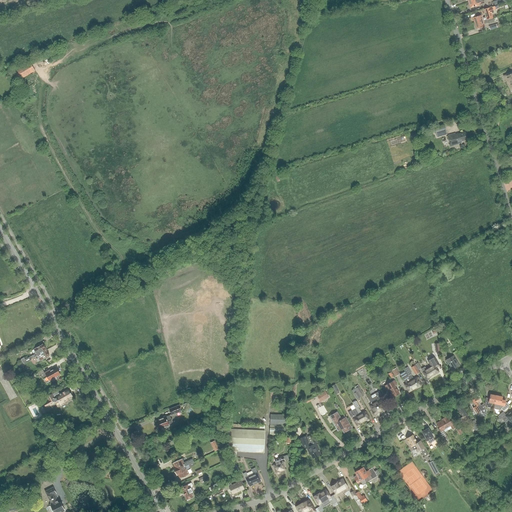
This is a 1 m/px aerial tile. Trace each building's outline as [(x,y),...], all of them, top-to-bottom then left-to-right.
[(482,1),(482,0),(476,0),(468,2),(470,8),(479,6),(478,5),(482,4),(482,2),(482,1)] [(473,18),(474,24),(493,18),(492,14),(493,13),(492,7),(483,10),(485,17),(482,18),(481,15),(480,16),(480,15),(477,16),(477,17),(473,18)] [(493,18),(474,24),(476,29),(481,28),(481,29),(484,28),(483,27),(485,27),(484,24),(489,22),(490,23),(494,22),(493,18)] [(30,62),(13,71),(18,80),(35,71),(30,62)] [(444,125),(434,129),(436,134),(446,131),(444,125)] [(456,135),(456,134),(447,136),(451,147),(459,144),(462,143),(461,142),(468,140),(466,132),(456,135)] [(35,352),(34,353),(35,354),(30,357),(32,359),(35,357),(35,356),(46,350),(43,344),(34,349),(35,352)] [(37,358),(39,357),(40,361),(49,356),(46,350),(35,356),(35,357),(36,356),(37,358)] [(460,366),(453,356),(446,360),(453,371),(460,366)] [(432,367),(429,368),(433,375),(438,372),(435,366),(438,364),(434,358),(428,361),(432,367)] [(419,373),(415,366),(411,368),(415,375),(419,373)] [(427,378),(433,375),(429,368),(426,370),(425,367),(421,369),(425,375),(427,378)] [(43,369),(38,372),(40,376),(41,375),(43,379),(47,377),(49,380),(52,379),(53,381),(57,379),(56,377),(60,374),(57,368),(51,371),(50,370),(44,373),(43,369)] [(420,381),(418,378),(417,378),(412,381),(412,379),(413,379),(410,375),(412,374),(408,368),(404,370),(405,371),(415,389),(418,387),(419,387),(421,387),(421,385),(419,381),(420,381)] [(409,392),(415,389),(405,371),(401,374),(404,379),(407,384),(405,385),(409,392)] [(392,398),(399,394),(395,386),(397,385),(394,380),(384,386),(387,390),(389,389),(392,394),(390,395),(392,398)] [(358,392),(361,398),(365,395),(360,387),(356,388),(358,392)] [(358,392),(356,388),(353,390),(354,393),(354,394),(357,400),(361,398),(358,392)] [(47,397),(48,400),(44,403),(47,408),(58,401),(60,405),(69,399),(70,401),(74,399),(68,390),(55,397),(56,399),(55,399),(52,394),(47,397)] [(317,397),(320,402),(327,398),(324,392),(317,397)] [(371,397),(380,412),(381,411),(381,412),(382,412),(383,412),(384,412),(385,411),(385,410),(385,409),(379,399),(382,397),(379,392),(371,397)] [(492,403),(494,403),(496,396),(490,395),(490,399),(486,398),(485,404),(486,407),(491,408),(492,403)] [(503,411),(509,406),(507,403),(505,403),(506,401),(502,400),(502,397),(496,396),(494,403),(493,409),(500,410),(501,409),(503,411)] [(372,411),(373,411),(372,412),(372,413),(372,414),(373,414),(374,415),(375,415),(380,412),(371,397),(368,398),(372,405),(369,407),(372,411)] [(479,401),(477,398),(471,401),(475,407),(473,408),(477,413),(480,411),(481,411),(483,415),(486,414),(486,411),(484,405),(481,407),(480,404),(479,402),(479,401)] [(361,414),(360,413),(361,413),(357,407),(359,406),(356,401),(355,401),(352,403),(354,407),(355,409),(362,422),(366,420),(367,421),(369,421),(369,419),(365,412),(361,414)] [(179,405),(169,409),(171,415),(182,411),(179,405)] [(468,414),(463,406),(457,409),(462,417),(459,419),(462,423),(470,418),(468,414)] [(348,413),(351,418),(352,417),(356,425),(358,426),(359,426),(359,424),(362,422),(355,409),(348,413)] [(507,418),(509,421),(511,418),(511,410),(509,413),(509,412),(506,415),(503,412),(498,416),(500,419),(502,418),(504,421),(507,418)] [(337,427),(338,427),(340,426),(344,433),(351,428),(346,419),(341,421),(336,413),(333,415),(333,416),(333,417),(333,418),(333,419),(333,420),(334,420),(334,421),(334,422),(334,423),(335,423),(335,424),(335,425),(336,425),(336,426),(337,426),(337,427)] [(286,415),(270,415),(270,424),(285,425),(286,415)] [(167,429),(166,428),(169,426),(173,425),(172,420),(171,420),(169,416),(166,417),(165,416),(158,419),(159,420),(156,421),(159,430),(162,429),(163,430),(167,429)] [(443,420),(447,428),(450,426),(452,430),(456,428),(452,421),(450,421),(448,417),(446,419),(445,417),(442,419),(443,420)] [(448,444),(445,439),(448,437),(445,433),(449,431),(447,428),(443,420),(437,424),(439,428),(438,429),(441,434),(439,435),(445,445),(448,444)] [(471,422),(476,430),(479,428),(475,420),(471,422)] [(263,453),(265,426),(242,425),(242,430),(228,429),(227,451),(263,453)] [(285,426),(270,426),(269,435),(284,435),(285,426)] [(423,432),(425,436),(424,437),(426,441),(428,441),(430,444),(435,441),(433,437),(428,429),(423,432)] [(412,447),(414,450),(416,449),(417,452),(420,450),(425,458),(428,455),(424,448),(425,448),(421,441),(417,443),(413,435),(407,439),(411,447),(412,447)] [(320,453),(315,442),(313,443),(312,441),(309,443),(306,436),(299,438),(303,449),(307,447),(309,451),(307,451),(309,455),(310,454),(312,459),(316,457),(315,455),(320,453)] [(281,473),(281,472),(281,471),(284,470),(281,462),(285,461),(283,456),(274,459),(276,464),(273,465),(276,473),(277,474),(278,475),(279,474),(280,473),(281,473)] [(180,459),(177,461),(177,462),(173,464),(175,469),(174,469),(175,472),(189,465),(194,463),(192,460),(188,462),(184,464),(182,460),(180,460),(180,459)] [(439,473),(433,461),(429,463),(435,475),(439,473)] [(186,470),(189,468),(190,468),(195,465),(194,463),(189,465),(175,472),(176,474),(177,474),(179,478),(184,476),(184,477),(187,476),(187,475),(188,474),(186,470)] [(359,469),(367,483),(377,476),(372,468),(366,472),(363,467),(359,469)] [(261,481),(255,468),(251,470),(253,475),(251,476),(255,484),(261,481)] [(362,485),(367,483),(359,469),(355,472),(357,475),(354,477),(355,478),(354,478),(357,483),(360,481),(362,485)] [(249,486),(255,484),(251,476),(248,477),(246,473),(243,474),(246,482),(246,481),(249,486)] [(237,495),(236,493),(244,489),(241,484),(242,484),(240,479),(235,481),(236,483),(229,487),(232,494),(233,494),(234,496),(237,495)] [(337,482),(338,483),(344,493),(349,490),(347,487),(348,487),(343,479),(337,482)] [(190,488),(192,486),(191,483),(181,488),(186,500),(192,497),(191,493),(192,492),(190,488)] [(338,497),(344,493),(338,483),(331,487),(336,494),(333,495),(338,502),(340,501),(338,497)] [(56,494),(53,488),(45,492),(51,504),(50,504),(54,511),(62,511),(65,511),(60,502),(59,503),(54,494),(56,494)] [(224,491),(222,488),(212,494),(214,497),(224,491)] [(334,504),(338,502),(333,495),(333,496),(334,498),(332,499),(326,491),(320,494),(324,501),(324,502),(326,505),(332,501),(334,504)] [(364,496),(363,496),(360,492),(356,494),(362,504),(367,501),(364,496)] [(321,508),(326,505),(324,502),(324,501),(320,494),(320,493),(317,495),(317,494),(315,496),(314,496),(315,496),(314,497),(318,505),(319,505),(320,507),(317,508),(319,511),(321,511),(323,511),(321,508)] [(309,499),(303,503),(308,511),(310,510),(311,511),(314,511),(316,511),(309,499)] [(22,500),(7,503),(9,511),(23,509),(22,500)] [(306,511),(308,511),(303,503),(296,507),(299,511),(306,511)]
